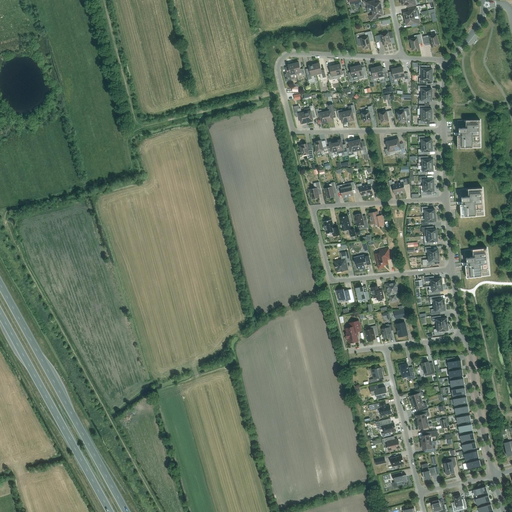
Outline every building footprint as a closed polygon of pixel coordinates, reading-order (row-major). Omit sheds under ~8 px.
[(367,12),(372,11),(382,9),(381,6),(382,6),(381,3),(380,3),(374,4),(373,1),(366,3),(368,8),(367,8),(367,12)] [(404,13),(405,19),(414,17),(420,16),(419,9),(417,10),(417,7),(410,9),(410,12),(404,13)] [(382,9),(372,11),(373,15),(369,16),(371,21),(377,20),(377,17),(383,15),(382,9)] [(414,17),(405,19),(406,21),(405,21),(406,25),(406,24),(407,25),(413,24),(414,26),(420,25),(419,20),(415,20),(414,17)] [(362,39),(357,40),(358,46),(363,45),(364,48),(366,48),(367,49),(371,48),(369,40),(373,39),(371,31),(365,33),(366,37),(362,38),(362,39)] [(388,33),(375,36),(376,42),(383,41),(383,45),(388,44),(387,43),(390,42),(389,39),(393,38),(394,38),(392,32),(392,33),(388,34),(388,33)] [(410,40),(413,51),(416,50),(416,51),(420,50),(418,42),(422,41),(420,34),(414,36),(415,39),(410,40)] [(423,37),(425,44),(431,43),(432,47),(436,46),(436,45),(439,45),(436,35),(430,36),(430,35),(423,37)] [(295,64),(294,64),(296,73),(299,73),(299,76),(305,74),(303,68),(301,69),(299,63),(298,63),(298,62),(295,63),(295,64)] [(314,65),(317,75),(320,75),(321,78),(326,77),(324,69),(321,70),(320,63),(314,65)] [(293,74),(296,73),(294,64),(288,65),(290,72),(286,73),(288,80),(294,79),(293,74)] [(317,75),(314,65),(313,65),(313,64),(310,65),(310,66),(309,66),(311,73),(307,73),(309,83),(315,82),(314,75),(316,74),(317,75)] [(341,64),(335,66),(337,75),(338,76),(338,78),(341,77),(346,76),(345,70),(342,71),(341,64)] [(357,66),(356,66),(359,79),(362,78),(367,77),(366,71),(363,72),(361,65),(360,65),(357,65),(357,66)] [(422,75),(432,75),(432,69),(425,69),(425,66),(426,66),(419,65),(419,66),(419,75),(422,75)] [(331,73),(328,74),(330,80),(335,79),(338,78),(338,76),(337,75),(335,66),(330,67),(331,73)] [(352,74),(349,75),(351,81),(356,80),(359,79),(356,66),(351,68),(352,74)] [(377,67),(380,80),(388,78),(386,72),(384,73),(382,66),(377,67)] [(380,80),(377,67),(371,69),(373,75),(370,76),(371,82),(377,81),(376,79),(379,78),(379,80),(380,80)] [(397,68),(400,79),(400,78),(403,77),(403,80),(409,79),(407,73),(404,74),(403,67),(397,68)] [(392,85),(395,84),(398,83),(397,79),(400,79),(397,68),(392,69),(394,76),(390,77),(392,85)] [(422,75),(422,78),(419,78),(419,84),(425,84),(425,81),(433,81),(433,77),(432,77),(432,75),(422,75)] [(422,91),(422,95),(432,95),(432,89),(425,89),(425,86),(418,86),(418,91),(422,91)] [(432,101),(432,95),(422,95),(422,98),(419,98),(419,104),(425,104),(425,101),(432,101)] [(335,113),(333,104),(327,105),(329,111),(325,112),(328,122),(334,120),(332,114),(335,113)] [(305,112),(307,122),(310,121),(310,122),(313,122),(312,114),(314,113),(313,105),(310,106),(310,108),(308,109),(308,111),(305,112)] [(348,106),(349,110),(346,110),(346,112),(348,122),(354,120),(352,113),(355,113),(354,105),(348,106)] [(364,122),(371,121),(370,115),(374,114),(372,106),(368,107),(368,109),(366,109),(367,112),(362,113),(364,122)] [(422,115),(432,115),(432,109),(425,109),(425,106),(419,106),(419,109),(421,109),(421,115),(422,115)] [(305,123),(307,122),(305,112),(302,113),(301,108),(294,110),(296,117),(300,117),(302,124),(305,124),(305,123)] [(322,123),(328,122),(325,112),(322,113),(322,110),(319,110),(319,108),(316,109),(317,117),(320,116),(322,123)] [(411,116),(409,108),(404,109),(403,108),(400,109),(400,112),(397,113),(399,122),(402,121),(402,122),(406,121),(406,120),(405,117),(407,116),(407,117),(411,116)] [(346,110),(342,111),(342,110),(337,111),(338,117),(341,116),(342,123),(348,122),(346,110)] [(380,113),(382,122),(389,121),(388,117),(393,116),(392,110),(380,113)] [(422,115),(422,120),(419,120),(419,124),(418,124),(425,124),(425,121),(432,121),(432,115),(422,115)] [(466,120),(457,120),(457,131),(459,131),(459,135),(458,135),(458,137),(458,141),(458,148),(473,148),(480,148),(480,141),(480,120),(466,120)] [(422,145),(422,146),(432,145),(432,139),(425,139),(425,137),(425,136),(418,136),(418,137),(419,137),(419,142),(422,142),(422,145)] [(395,140),(393,140),(396,153),(400,152),(400,154),(406,153),(404,145),(400,146),(398,138),(395,139),(395,140)] [(348,152),(347,150),(346,146),(343,147),(341,139),(338,140),(338,141),(335,141),(338,151),(341,150),(342,153),(348,152)] [(358,140),(355,141),(357,151),(360,150),(362,155),(367,153),(366,146),(362,146),(360,139),(357,139),(358,140)] [(322,155),(328,153),(328,150),(327,146),(323,147),(321,140),(317,141),(317,142),(315,143),(317,152),(321,151),(322,155)] [(396,153),(393,140),(390,141),(390,140),(387,141),(388,149),(385,149),(386,155),(396,153)] [(338,154),(338,151),(335,141),(333,142),(332,141),(329,142),(331,149),(328,150),(328,153),(329,156),(338,154)] [(351,149),(347,150),(348,152),(349,156),(355,154),(354,151),(357,151),(355,141),(352,142),(352,141),(349,141),(351,149)] [(300,146),(302,155),(307,154),(308,159),(314,158),(312,150),(308,151),(307,144),(303,145),(300,146)] [(432,145),(422,146),(422,145),(421,145),(421,149),(418,149),(418,155),(425,154),(425,151),(433,151),(433,148),(432,148),(432,145)] [(423,166),(433,165),(433,163),(434,163),(434,159),(426,159),(426,156),(419,157),(419,162),(422,162),(422,166),(423,166)] [(433,165),(423,166),(423,169),(420,169),(420,171),(418,171),(418,175),(426,174),(426,171),(433,171),(433,165)] [(424,182),(424,186),(434,185),(434,183),(435,183),(435,179),(426,179),(426,176),(419,177),(420,182),(424,182)] [(368,185),(365,186),(367,195),(373,194),(371,187),(374,187),(372,179),(367,180),(368,185)] [(407,185),(405,179),(400,180),(401,183),(398,184),(400,193),(405,192),(404,185),(407,185)] [(400,193),(398,184),(395,184),(394,181),(392,182),(392,180),(388,181),(390,188),(393,188),(395,194),(400,193)] [(315,188),(309,189),(310,193),(311,193),(312,199),(319,198),(318,190),(321,190),(319,182),(313,183),(315,188)] [(326,192),(328,198),(334,197),(333,189),(336,189),(334,182),(331,183),(331,184),(329,184),(330,187),(324,188),(325,192),(326,192)] [(345,184),(348,196),(354,195),(352,188),(355,188),(354,182),(345,184)] [(362,196),(367,195),(365,186),(362,186),(362,183),(356,185),(358,190),(361,190),(362,196)] [(348,196),(345,184),(337,186),(338,192),(341,191),(343,197),(348,196)] [(434,185),(424,186),(424,189),(421,189),(421,195),(427,195),(427,194),(427,191),(434,191),(434,185)] [(469,189),(460,189),(460,200),(461,200),(462,199),(462,204),(460,204),(461,206),(461,210),(461,217),(477,216),(484,216),(484,209),(482,188),(469,189)] [(425,213),(425,216),(435,215),(435,209),(428,210),(428,207),(421,207),(421,208),(422,208),(422,213),(425,213)] [(382,215),(379,216),(378,212),(369,214),(372,223),(379,222),(380,226),(384,225),(382,215)] [(363,221),(362,214),(354,215),(357,226),(362,225),(362,229),(369,228),(367,220),(363,221)] [(435,215),(425,216),(426,222),(422,223),(422,226),(429,225),(429,222),(436,221),(435,215)] [(344,217),(340,218),(342,224),(341,225),(341,227),(342,228),(343,228),(343,230),(351,229),(350,227),(348,216),(344,217),(344,216),(344,217)] [(332,220),(324,221),(325,226),(324,226),(323,227),(324,229),(325,230),(326,234),(333,232),(334,236),(340,235),(338,227),(334,228),(332,220)] [(423,227),(421,227),(422,232),(424,232),(424,236),(437,235),(437,229),(434,229),(430,230),(429,227),(423,227)] [(438,241),(437,235),(424,236),(425,245),(431,245),(431,242),(438,241)] [(428,252),(429,256),(439,255),(438,249),(431,250),(431,247),(425,247),(425,253),(428,252)] [(376,256),(379,268),(384,267),(384,265),(388,264),(387,259),(391,258),(388,248),(380,250),(381,255),(376,256)] [(473,249),(464,250),(465,260),(467,260),(467,265),(466,265),(466,267),(466,271),(467,278),(482,276),(490,275),(489,269),(487,248),(473,249)] [(346,262),(350,261),(348,251),(340,253),(342,260),(335,262),(336,265),(335,266),(336,268),(337,273),(341,272),(344,271),(344,270),(347,269),(346,262)] [(365,258),(364,255),(354,257),(355,264),(357,264),(358,270),(365,269),(364,265),(367,264),(367,265),(371,264),(369,255),(365,256),(366,258),(365,258)] [(439,261),(439,255),(429,256),(429,259),(422,260),(423,265),(422,265),(423,266),(433,265),(433,264),(432,264),(432,262),(439,261)] [(431,286),(442,284),(442,282),(443,282),(442,278),(434,279),(434,276),(424,277),(425,278),(426,283),(432,282),(432,286),(431,286)] [(398,292),(396,283),(395,283),(391,284),(390,283),(386,284),(388,294),(388,295),(390,294),(391,299),(392,299),(393,298),(394,297),(395,297),(395,296),(398,295),(397,295),(397,293),(398,292)] [(442,287),(442,284),(431,286),(431,289),(428,290),(429,295),(436,294),(436,291),(444,290),(443,287),(442,287)] [(378,302),(384,300),(382,291),(379,292),(377,285),(374,286),(375,287),(369,288),(371,288),(372,291),(371,291),(372,294),(373,294),(374,298),(377,297),(378,302)] [(366,300),(369,299),(368,291),(364,292),(363,287),(356,288),(359,299),(365,298),(366,300)] [(339,295),(340,300),(346,298),(346,301),(349,300),(350,303),(349,303),(350,303),(355,302),(352,292),(352,293),(349,294),(348,290),(349,290),(349,289),(344,291),(344,289),(335,291),(337,295),(339,295)] [(434,302),(435,305),(445,304),(444,302),(445,302),(445,298),(437,299),(436,296),(429,297),(430,303),(434,302)] [(445,304),(435,305),(433,306),(434,309),(431,310),(432,315),(439,314),(438,311),(445,310),(445,304)] [(396,318),(405,316),(404,310),(395,312),(396,318)] [(437,325),(447,324),(447,322),(448,321),(447,318),(439,319),(439,316),(432,317),(433,322),(437,322),(437,325)] [(350,343),(358,341),(356,332),(361,330),(359,321),(350,323),(351,327),(347,328),(348,333),(346,334),(347,338),(349,338),(350,343)] [(404,322),(396,324),(399,337),(407,335),(404,322)] [(386,327),(382,328),(383,329),(382,329),(384,338),(392,337),(391,331),(393,330),(392,324),(389,325),(389,324),(386,325),(386,327)] [(447,324),(437,325),(438,329),(434,329),(434,335),(442,334),(441,334),(441,331),(449,330),(448,326),(447,326),(447,324)] [(365,330),(368,341),(375,339),(374,335),(378,334),(376,326),(365,328),(366,330),(365,330)] [(461,366),(461,360),(455,361),(455,357),(447,358),(448,368),(455,367),(461,366)] [(425,376),(435,373),(433,366),(430,367),(429,361),(426,362),(426,361),(422,362),(422,363),(423,366),(421,366),(422,370),(423,370),(425,376)] [(408,380),(415,378),(414,371),(410,372),(408,364),(407,364),(407,363),(403,364),(403,365),(400,366),(401,370),(400,370),(401,374),(402,373),(403,377),(407,376),(408,380)] [(370,380),(371,383),(377,381),(377,378),(383,377),(382,372),(383,371),(383,370),(383,369),(382,369),(381,368),(381,367),(372,370),(374,379),(370,380)] [(455,370),(455,367),(448,368),(450,377),(456,376),(463,375),(462,369),(455,370)] [(457,379),(456,376),(450,377),(451,386),(458,385),(464,384),(463,378),(457,379)] [(376,393),(377,399),(387,396),(386,392),(387,392),(386,387),(379,389),(378,385),(370,387),(372,394),(376,393)] [(453,396),(459,395),(466,393),(465,388),(458,389),(458,385),(451,386),(453,396)] [(410,396),(412,403),(422,399),(421,396),(423,395),(422,392),(421,392),(420,388),(414,391),(415,394),(410,396)] [(460,398),(459,395),(453,396),(454,405),(461,404),(467,403),(466,397),(460,398)] [(428,408),(426,403),(423,403),(422,399),(412,403),(414,409),(420,407),(421,410),(428,408)] [(379,403),(369,405),(369,406),(370,405),(370,409),(374,408),(374,410),(376,409),(378,409),(380,408),(381,415),(392,413),(390,405),(386,406),(385,405),(386,405),(385,401),(379,403)] [(461,407),(461,404),(454,405),(456,414),(462,413),(469,412),(468,406),(461,407)] [(428,410),(427,410),(421,411),(422,414),(416,416),(417,422),(428,420),(427,416),(430,415),(428,410)] [(463,416),(462,413),(456,414),(458,423),(464,422),(471,421),(469,415),(463,416)] [(380,421),(376,422),(378,427),(381,429),(383,428),(384,433),(382,434),(383,437),(391,435),(390,432),(396,431),(394,423),(390,424),(388,423),(388,419),(380,421)] [(432,423),(429,424),(428,420),(417,422),(419,429),(429,427),(432,426),(432,423)] [(465,425),(464,422),(458,423),(458,425),(460,432),(466,431),(472,430),(471,424),(465,425)] [(421,443),(432,441),(431,437),(438,436),(437,430),(426,432),(426,435),(420,436),(421,443)] [(467,434),(466,431),(460,432),(461,441),(468,440),(474,439),(473,433),(467,434)] [(387,445),(389,450),(400,447),(399,445),(400,445),(399,442),(398,439),(391,441),(390,437),(382,439),(384,446),(387,445)] [(432,441),(421,443),(422,449),(428,449),(429,452),(436,451),(435,445),(437,445),(436,440),(432,441)] [(464,451),(470,449),(476,448),(475,442),(468,443),(468,440),(461,441),(464,451)] [(471,452),(470,449),(464,451),(466,460),(472,458),(478,457),(477,451),(471,452)] [(393,466),(404,464),(402,456),(391,458),(393,466)] [(445,474),(447,475),(450,475),(451,473),(454,472),(453,465),(456,464),(456,465),(455,457),(447,459),(448,463),(445,463),(444,463),(446,470),(445,472),(445,474)] [(472,458),(466,460),(468,469),(481,466),(479,460),(473,461),(472,458)] [(426,471),(422,472),(423,472),(424,479),(427,478),(427,479),(432,478),(431,477),(431,478),(431,475),(436,473),(434,467),(429,468),(428,463),(421,465),(422,470),(425,469),(426,471)] [(399,486),(402,485),(401,484),(404,483),(404,484),(405,483),(404,482),(408,481),(407,476),(406,475),(405,475),(403,475),(402,472),(391,474),(392,474),(393,478),(394,478),(395,482),(393,482),(394,488),(399,487),(399,486)] [(473,490),(476,499),(482,497),(481,494),(487,492),(486,486),(473,490)] [(456,495),(457,496),(454,497),(455,502),(452,503),(452,505),(453,507),(454,511),(467,508),(465,501),(462,502),(460,494),(456,495)] [(482,497),(476,499),(478,508),(484,506),(483,503),(490,501),(488,495),(482,497)] [(434,510),(435,511),(439,510),(439,511),(444,511),(446,511),(444,504),(440,505),(439,499),(432,501),(433,504),(432,505),(433,510),(434,510)]
